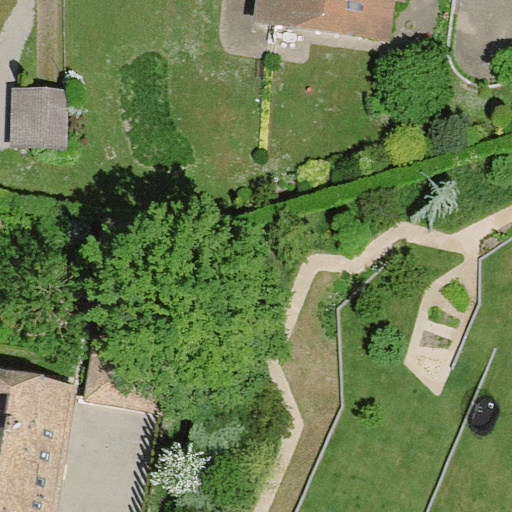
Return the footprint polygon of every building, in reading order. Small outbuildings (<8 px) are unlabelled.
[(402,0),(255,0),(252,28),(397,46),(402,0)] [(65,94),(13,93),(12,149),(64,150),(65,94)] [(181,237),(100,224),(94,266),(175,279),(181,237)] [(95,341),(85,400),(158,412),(168,354),(95,341)] [(51,511),(72,396),(0,383),(0,511),(51,511)]
